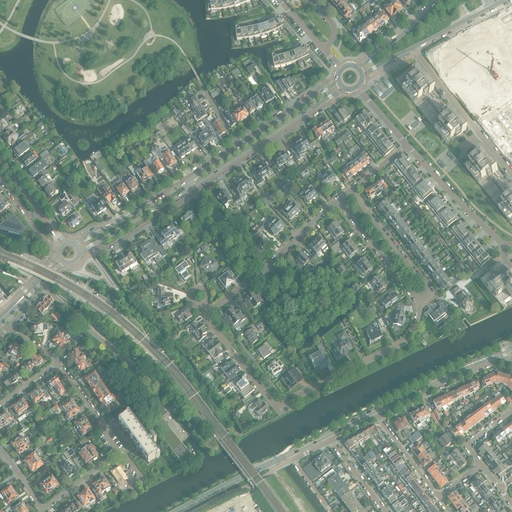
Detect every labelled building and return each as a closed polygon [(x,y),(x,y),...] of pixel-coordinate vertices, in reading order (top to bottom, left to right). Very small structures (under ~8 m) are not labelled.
[(217,12),(217,10),(216,0),(215,0),(216,1),(214,1),(213,0),(209,0),(210,0),(209,1),(210,1),(210,2),(210,5),(209,5),(209,10),(211,9),(211,10),(211,13),(217,12)] [(226,0),(229,8),(234,7),(232,0),(226,0)] [(344,2),(342,0),(336,0),(332,3),(336,8),(344,2)] [(397,14),(403,9),(395,0),(390,5),(397,14)] [(350,3),(347,5),(344,2),(336,8),(341,13),(351,4),(350,3)] [(348,7),(341,13),(341,14),(347,20),(349,18),(352,16),(354,15),(356,12),(350,5),(348,7)] [(392,18),(397,14),(390,5),(385,9),(392,18)] [(376,11),(375,12),(376,14),(377,16),(383,24),(384,24),(385,24),(386,23),(386,22),(388,20),(382,12),(379,15),(376,11)] [(383,24),(377,16),(376,14),(374,15),(376,17),(373,20),(379,27),(380,28),(381,26),(381,25),(383,24)] [(285,23),(280,17),(278,19),(278,18),(277,18),(276,18),(276,19),(275,19),(275,20),(273,21),(278,32),(284,28),(283,27),(282,25),(285,23)] [(371,17),(366,21),(367,22),(368,23),(374,31),(375,31),(377,30),(377,29),(378,28),(379,27),(373,20),(371,17)] [(272,34),(278,32),(273,21),(271,22),(269,20),(267,22),(271,32),(272,34)] [(266,34),(271,32),(267,22),(268,24),(266,24),(265,22),(262,24),(266,34)] [(511,22),(501,27),(490,41),(511,59),(511,22)] [(372,32),(374,31),(368,23),(363,27),(369,35),(369,34),(370,35),(372,34),(372,32)] [(257,25),(260,36),(261,38),(267,36),(266,34),(262,24),(263,25),(261,26),(260,24),(257,25)] [(257,27),(256,27),(254,25),(252,26),(254,37),(260,36),(257,25),(257,27)] [(367,36),(369,35),(363,27),(358,30),(365,39),(367,37),(367,36)] [(364,40),(365,39),(358,30),(353,34),(354,36),(358,41),(359,43),(361,42),(362,42),(363,41),(364,40)] [(467,38),(435,63),(443,73),(494,136),(511,158),(511,93),(501,79),(467,38)] [(310,52),(307,48),(305,46),(304,48),(303,48),(303,47),(302,47),(301,48),(301,49),(299,50),(303,59),(308,56),(307,54),(310,52)] [(299,50),(297,51),(295,49),(293,51),(297,61),(303,59),(299,50)] [(291,63),(297,61),(293,51),(293,53),(292,53),(290,51),(288,53),(291,63)] [(286,65),(291,63),(288,53),(288,55),(286,55),(285,53),(283,54),(286,65)] [(283,56),(281,57),(280,54),(278,56),(280,66),(286,65),(283,54),(283,56)] [(278,57),(276,58),(275,55),(272,56),(272,57),(272,58),(272,59),(273,60),(274,67),(280,66),(278,56),(277,56),(278,57)] [(249,61),(243,65),(249,73),(254,69),(249,61)] [(415,67),(413,65),(413,64),(395,79),(447,145),(455,139),(462,133),(464,132),(466,134),(469,131),(467,132),(460,123),(463,121),(457,114),(454,116),(442,100),(428,83),(431,81),(425,74),(422,76),(415,67),(417,66),(417,65),(415,67)] [(235,78),(240,74),(236,69),(231,73),(232,74),(235,78)] [(222,87),(227,84),(224,79),(219,82),(222,87)] [(277,83),(283,93),(287,91),(288,92),(290,91),(289,90),(294,86),(293,85),(294,85),(291,79),(290,80),(289,79),(286,81),(285,80),(282,83),(280,81),(277,83)] [(386,79),(383,81),(389,88),(392,86),(386,79)] [(267,88),(259,93),(266,104),(270,101),(274,99),(273,99),(274,98),(267,88)] [(376,88),(373,90),(379,97),(382,94),(376,88)] [(256,97),(256,96),(250,100),(257,109),(258,110),(262,107),(262,106),(256,97)] [(187,100),(184,102),(188,109),(191,107),(199,102),(203,100),(205,99),(204,97),(198,100),(197,100),(196,97),(188,101),(187,99),(187,100)] [(200,104),(206,100),(205,99),(191,107),(194,111),(201,107),(200,104)] [(243,103),(244,103),(241,99),(240,100),(243,105),(250,114),(255,111),(248,101),(244,104),(243,103)] [(238,105),(235,107),(237,110),(243,120),(244,120),(246,118),(247,118),(246,117),(248,115),(243,108),(241,104),(239,106),(238,105)] [(201,107),(194,111),(197,116),(204,112),(208,109),(210,108),(209,107),(207,108),(203,110),(201,107)] [(338,114),(335,116),(340,123),(343,121),(344,122),(347,119),(350,116),(349,115),(350,115),(347,109),(346,110),(345,109),(340,112),(340,111),(338,113),(338,114)] [(240,122),(243,120),(237,110),(234,113),(234,114),(233,115),(232,115),(237,123),(240,121),(240,122)] [(366,115),(367,114),(364,110),(361,113),(361,114),(354,120),(359,126),(369,118),(366,115)] [(197,116),(194,117),(197,122),(199,121),(201,120),(201,121),(205,119),(204,118),(207,116),(204,112),(197,116)] [(10,123),(6,118),(10,115),(7,113),(0,118),(0,120),(1,121),(0,121),(0,130),(1,129),(2,130),(4,129),(6,131),(7,130),(12,127),(11,127),(14,125),(12,122),(10,123)] [(231,128),(236,125),(230,115),(225,118),(231,128)] [(373,121),(371,122),(369,118),(359,126),(364,132),(375,124),(373,121)] [(334,130),(332,126),(328,120),(326,122),(325,122),(323,123),(323,124),(329,132),(331,130),(332,131),(334,130)] [(219,121),(211,125),(215,133),(217,132),(219,136),(226,132),(219,121)] [(328,133),(329,132),(323,124),(321,125),(320,125),(318,126),(318,127),(324,136),(326,134),(327,135),(329,134),(328,133)] [(376,127),(377,126),(375,124),(364,132),(369,138),(379,131),(376,127)] [(6,137),(3,138),(6,142),(14,136),(17,134),(15,131),(17,129),(14,125),(11,127),(12,127),(7,130),(8,131),(8,132),(8,133),(9,133),(5,136),(6,137)] [(190,135),(187,130),(183,126),(181,128),(190,139),(192,138),(190,135)] [(208,129),(203,133),(209,143),(211,142),(212,142),(215,140),(215,139),(214,137),(213,136),(215,135),(211,127),(208,129)] [(323,136),(324,136),(318,127),(315,129),(315,128),(313,129),(313,130),(313,131),(315,135),(314,136),(317,139),(318,139),(321,138),(325,144),(327,142),(323,136)] [(383,133),(381,134),(379,131),(369,138),(374,145),(385,136),(383,133)] [(17,144),(27,137),(25,133),(20,137),(19,137),(17,134),(14,136),(6,142),(9,146),(11,144),(12,145),(16,142),(17,144)] [(203,133),(194,138),(198,143),(200,142),(203,147),(204,147),(207,145),(209,143),(203,133)] [(387,139),(385,136),(374,145),(379,151),(389,143),(386,140),(387,139)] [(165,137),(163,139),(172,151),(175,149),(165,137)] [(190,139),(185,143),(191,152),(191,151),(192,152),(195,150),(194,150),(196,148),(190,139)] [(304,139),(298,142),(304,151),(307,149),(308,150),(310,149),(311,150),(313,150),(314,150),(318,156),(321,154),(318,149),(313,142),(308,146),(304,139)] [(25,142),(13,151),(18,158),(30,149),(25,142)] [(301,154),(304,151),(298,142),(293,146),(301,159),(304,158),(301,154)] [(181,145),(175,149),(180,158),(181,158),(181,159),(184,157),(184,156),(186,155),(187,155),(189,154),(189,153),(191,152),(185,143),(181,145)] [(393,146),(391,147),(389,143),(379,151),(384,157),(391,151),(392,152),(396,150),(393,146)] [(154,146),(152,149),(153,150),(159,158),(159,159),(161,161),(164,159),(169,167),(169,166),(171,166),(172,165),(172,164),(176,162),(169,151),(167,148),(161,152),(160,149),(158,146),(154,146)] [(482,146),(481,146),(477,149),(479,151),(478,152),(470,159),(463,164),(511,224),(511,187),(507,181),(493,163),(495,161),(490,154),(487,156),(480,147),(482,146)] [(157,160),(159,159),(153,150),(151,152),(155,157),(153,158),(154,159),(150,161),(153,165),(152,166),(158,173),(160,174),(161,172),(161,171),(163,170),(157,160)] [(44,152),(40,156),(42,159),(49,153),(47,151),(44,152)] [(370,159),(367,156),(363,151),(359,154),(361,156),(356,159),(357,161),(363,168),(369,163),(367,161),(370,159)] [(27,168),(37,160),(31,152),(21,160),(22,162),(22,163),(25,168),(26,167),(27,168)] [(288,163),(290,161),(284,152),(279,155),(284,164),(288,162),(288,163)] [(450,152),(447,154),(453,162),(456,159),(450,152)] [(49,153),(42,159),(44,162),(51,156),(49,153)] [(405,159),(406,158),(403,154),(399,157),(400,158),(393,164),(398,170),(407,163),(405,159)] [(281,166),(284,164),(279,155),(273,159),(274,161),(272,162),(278,172),(283,169),(281,166)] [(363,168),(357,161),(356,159),(351,163),(358,172),(363,168)] [(440,160),(437,163),(444,170),(447,167),(440,160)] [(150,166),(149,166),(146,161),(143,162),(146,167),(141,171),(148,180),(149,180),(151,179),(151,178),(152,177),(153,176),(147,168),(150,166)] [(44,169),(47,167),(43,162),(30,172),(34,177),(38,174),(40,176),(46,172),(44,169)] [(99,163),(96,166),(101,173),(104,170),(99,163)] [(358,172),(351,163),(346,167),(347,169),(353,176),(358,172)] [(411,165),(410,166),(407,163),(398,170),(403,176),(413,168),(411,165)] [(269,176),(274,173),(268,165),(266,166),(265,165),(259,168),(262,172),(265,177),(268,175),(269,176)] [(140,168),(134,172),(131,166),(128,168),(134,177),(137,175),(142,183),(143,183),(145,182),(146,182),(147,181),(148,180),(141,171),(140,168)] [(265,177),(262,172),(259,168),(254,172),(255,173),(253,175),(259,185),(264,182),(262,179),(265,177)] [(414,171),(416,170),(413,168),(403,176),(408,182),(417,175),(414,171)] [(348,180),(353,176),(347,169),(340,174),(345,180),(347,179),(348,180)] [(326,174),(322,177),(323,177),(324,179),(328,183),(330,186),(336,181),(335,180),(334,181),(334,180),(336,178),(329,170),(327,171),(327,173),(326,174)] [(47,175),(48,175),(46,172),(40,176),(42,179),(38,182),(43,188),(44,187),(49,183),(51,181),(52,181),(47,175)] [(318,178),(316,179),(324,189),(326,188),(327,188),(330,186),(328,183),(324,179),(323,177),(322,177),(320,174),(317,177),(318,178)] [(421,177),(420,178),(417,175),(408,182),(413,189),(423,180),(421,177)] [(124,180),(126,183),(131,191),(138,187),(137,185),(138,184),(136,182),(137,182),(134,177),(132,179),(132,178),(132,179),(130,176),(124,180)] [(245,177),(239,181),(247,194),(254,190),(252,187),(245,177)] [(121,179),(113,185),(117,190),(117,191),(118,192),(119,192),(122,197),(123,197),(124,198),(126,196),(125,195),(128,193),(124,186),(125,185),(121,179)] [(377,181),(375,183),(376,184),(375,184),(380,190),(383,188),(384,190),(387,188),(387,187),(384,183),(383,184),(380,180),(378,182),(377,181)] [(424,184),(426,183),(423,180),(413,189),(418,195),(427,187),(424,184)] [(51,185),(53,184),(51,181),(49,183),(44,187),(46,190),(45,191),(49,197),(50,196),(51,197),(54,195),(53,194),(56,192),(51,185)] [(239,181),(233,185),(239,195),(238,196),(240,199),(241,198),(247,194),(239,181)] [(106,183),(97,190),(104,199),(106,203),(108,202),(109,203),(111,202),(112,203),(113,204),(114,204),(116,203),(116,201),(116,200),(108,189),(109,188),(106,183)] [(375,184),(370,188),(375,194),(377,196),(382,192),(380,190),(375,184)] [(306,186),(303,189),(305,192),(312,200),(317,195),(312,190),(313,189),(311,186),(308,188),(306,186)] [(431,190),(430,191),(427,187),(418,195),(423,201),(433,193),(431,190)] [(370,198),(375,194),(370,188),(365,192),(367,195),(366,195),(368,198),(369,197),(370,198)] [(231,201),(225,191),(218,196),(217,196),(217,197),(216,198),(216,199),(217,199),(217,200),(218,200),(219,201),(220,200),(221,200),(225,206),(228,204),(230,206),(230,207),(231,208),(232,209),(233,209),(234,208),(235,207),(235,206),(235,205),(236,204),(237,207),(240,205),(235,198),(233,200),(231,201)] [(301,194),(299,195),(307,204),(311,200),(312,200),(305,192),(302,194),(301,194)] [(438,199),(439,198),(437,195),(426,203),(432,210),(441,202),(438,199)] [(69,200),(67,197),(61,201),(63,204),(59,206),(60,206),(61,207),(57,210),(60,213),(60,212),(62,215),(65,213),(66,214),(75,208),(72,204),(69,206),(66,203),(69,200)] [(270,205),(275,202),(271,197),(270,198),(267,200),(270,205)] [(104,199),(103,200),(102,198),(99,200),(99,199),(95,202),(96,204),(92,207),(88,202),(86,204),(93,214),(96,213),(98,215),(106,209),(103,205),(105,203),(106,204),(106,203),(104,199)] [(0,211),(1,213),(10,204),(6,200),(0,206),(0,211)] [(290,201),(285,206),(295,216),(300,211),(297,208),(295,206),(292,202),(291,203),(290,201)] [(378,209),(381,213),(390,205),(388,203),(386,201),(385,203),(378,208),(378,209)] [(445,204),(444,205),(441,202),(432,210),(436,216),(447,207),(445,204)] [(385,217),(396,209),(392,204),(390,205),(381,213),(384,216),(385,216),(385,217)] [(285,205),(279,210),(282,213),(283,213),(285,215),(284,215),(288,219),(288,218),(290,220),(295,216),(285,206),(285,205)] [(448,211),(449,210),(447,207),(436,216),(441,222),(451,214),(448,211)] [(399,213),(396,209),(385,217),(386,217),(385,218),(388,222),(397,215),(399,213)] [(77,219),(80,216),(76,211),(69,217),(72,219),(68,222),(72,228),(76,225),(77,225),(78,224),(78,223),(79,222),(77,219)] [(193,225),(198,222),(192,213),(187,216),(186,216),(185,216),(185,217),(184,217),(184,218),(181,220),(183,224),(184,223),(185,224),(185,225),(186,225),(187,226),(188,226),(188,225),(189,225),(192,223),(193,225)] [(1,224),(0,224),(0,227),(9,230),(25,235),(31,237),(26,230),(25,229),(23,227),(13,214),(1,224)] [(455,217),(454,218),(451,214),(441,222),(447,228),(457,220),(455,217)] [(277,221),(280,220),(275,215),(268,221),(271,223),(270,223),(279,233),(283,230),(282,229),(283,227),(277,221)] [(397,215),(388,222),(391,226),(392,226),(401,220),(399,218),(400,217),(397,215)] [(268,220),(262,226),(264,228),(265,230),(267,232),(268,231),(274,236),(275,235),(276,236),(279,233),(270,223),(271,223),(268,221),(268,220)] [(402,221),(401,220),(392,226),(393,226),(393,227),(396,231),(405,224),(402,221)] [(336,222),(335,223),(334,221),(331,224),(332,225),(327,229),(331,234),(339,228),(338,226),(338,225),(336,222)] [(462,226),(463,225),(461,222),(450,230),(455,237),(465,229),(462,226)] [(204,223),(198,227),(204,236),(209,233),(207,229),(208,229),(204,223)] [(405,224),(396,231),(399,235),(400,235),(408,229),(406,227),(407,226),(406,226),(405,224)] [(185,237),(183,234),(178,226),(174,229),(173,228),(172,226),(171,227),(171,226),(170,226),(169,227),(168,228),(169,228),(166,230),(173,241),(180,236),(182,239),(185,237)] [(255,228),(252,231),(254,233),(252,235),(252,237),(254,239),(253,239),(257,243),(257,244),(257,245),(258,245),(258,246),(257,247),(260,250),(262,249),(265,246),(266,244),(268,243),(264,239),(260,235),(263,231),(258,226),(258,227),(257,226),(255,228)] [(344,234),(339,228),(331,234),(333,237),(333,238),(335,240),(335,239),(336,240),(331,245),(329,243),(333,248),(338,243),(337,241),(342,237),(341,236),(344,234)] [(410,230),(409,230),(408,229),(400,235),(400,236),(403,240),(412,233),(410,230)] [(469,232),(468,233),(465,229),(455,237),(460,243),(471,234),(469,232)] [(166,245),(173,241),(166,230),(164,232),(163,231),(162,231),(161,232),(161,233),(161,234),(162,235),(161,236),(162,236),(157,239),(164,249),(167,247),(166,245)] [(415,234),(416,233),(414,231),(412,233),(403,240),(406,244),(407,244),(415,238),(414,236),(414,235),(413,235),(414,235),(415,234)] [(472,238),(473,237),(471,234),(460,243),(465,249),(475,241),(472,238)] [(419,242),(423,238),(422,237),(420,239),(419,238),(418,239),(417,239),(416,239),(415,238),(407,244),(407,245),(407,246),(410,249),(419,242)] [(329,243),(326,245),(318,238),(316,239),(313,242),(321,251),(322,251),(323,252),(328,247),(333,253),(336,251),(335,250),(333,248),(329,243)] [(145,244),(154,258),(155,260),(160,257),(157,254),(164,250),(161,245),(158,247),(153,240),(148,243),(148,242),(145,244)] [(352,242),(351,243),(349,240),(346,243),(341,248),(343,250),(343,249),(345,252),(353,246),(353,245),(354,245),(352,242)] [(479,244),(477,245),(475,241),(465,249),(470,255),(481,247),(479,244)] [(313,242),(310,245),(310,246),(309,247),(314,253),(314,254),(313,253),(311,256),(317,263),(318,263),(319,264),(321,262),(320,261),(317,258),(318,258),(317,256),(322,251),(321,251),(313,242)] [(421,245),(420,243),(419,242),(410,249),(413,253),(414,253),(422,247),(421,245)] [(204,252),(209,248),(205,243),(200,247),(204,252)] [(154,258),(145,244),(140,247),(144,253),(140,255),(146,264),(154,258)] [(355,246),(354,246),(353,246),(345,252),(348,255),(347,256),(350,259),(355,255),(355,254),(358,252),(356,249),(357,249),(355,246)] [(424,248),(424,249),(422,247),(414,253),(414,254),(414,255),(417,258),(426,251),(424,248)] [(482,250),(483,249),(481,247),(470,255),(475,261),(485,254),(482,250)] [(429,250),(430,249),(429,249),(426,251),(417,258),(420,262),(421,262),(429,256),(431,254),(431,253),(429,251),(429,250)] [(318,263),(317,263),(311,256),(308,259),(301,253),(299,256),(300,256),(296,260),(299,263),(297,265),(301,269),(306,264),(308,265),(311,262),(315,266),(318,263)] [(137,263),(131,255),(131,254),(123,259),(129,268),(137,263)] [(489,256),(487,257),(485,254),(475,261),(480,268),(487,262),(488,263),(492,260),(489,256)] [(431,257),(431,258),(429,256),(421,262),(421,263),(421,264),(424,267),(433,260),(431,257)] [(363,258),(360,261),(359,263),(357,261),(352,265),(356,270),(357,272),(358,272),(368,264),(367,263),(368,263),(366,260),(365,261),(363,258)] [(425,267),(424,267),(427,271),(428,271),(429,272),(437,265),(440,263),(436,258),(435,259),(433,260),(425,267)] [(121,273),(129,268),(123,259),(115,264),(121,273)] [(187,269),(192,265),(188,260),(185,262),(175,270),(179,275),(180,274),(181,275),(181,276),(182,277),(181,278),(180,280),(180,281),(181,282),(182,283),(184,283),(185,282),(186,281),(186,280),(187,279),(190,277),(186,272),(185,270),(187,268),(187,269)] [(205,270),(204,271),(204,272),(207,273),(208,272),(208,271),(212,273),(214,271),(216,272),(220,265),(217,264),(212,262),(212,264),(205,260),(204,261),(203,260),(199,266),(201,267),(201,268),(205,270)] [(230,271),(234,268),(230,263),(228,265),(229,268),(222,273),(225,276),(221,279),(220,282),(225,289),(233,283),(232,283),(233,281),(231,278),(234,276),(230,271)] [(368,264),(358,272),(362,277),(363,276),(364,277),(365,277),(366,277),(369,274),(368,272),(369,272),(372,270),(370,267),(371,267),(369,264),(368,264)] [(485,276),(480,279),(481,280),(501,306),(504,309),(507,306),(506,304),(511,298),(511,275),(511,276),(509,272),(507,274),(499,264),(488,273),(485,276)] [(438,267),(437,265),(429,272),(429,273),(432,277),(441,270),(440,269),(439,267),(438,267)] [(443,272),(441,270),(432,277),(435,281),(436,281),(444,275),(443,273),(443,272)] [(446,276),(446,277),(444,275),(436,281),(436,282),(439,286),(448,279),(446,276)] [(374,288),(382,282),(377,276),(374,279),(375,279),(373,281),(371,280),(369,282),(367,284),(369,287),(371,290),(374,288)] [(439,285),(439,286),(442,290),(443,290),(446,289),(447,291),(453,286),(457,283),(455,281),(452,282),(449,278),(448,279),(439,285)] [(382,282),(374,288),(376,291),(376,292),(377,294),(378,294),(379,295),(381,293),(384,291),(386,290),(385,289),(386,288),(382,282)] [(456,286),(451,290),(459,300),(458,301),(460,304),(463,309),(464,308),(464,309),(465,310),(466,311),(467,311),(468,311),(468,310),(469,310),(469,309),(469,308),(469,307),(471,305),(472,303),(470,301),(466,296),(465,297),(461,293),(456,286)] [(164,289),(157,289),(157,298),(161,298),(161,301),(161,303),(161,304),(162,304),(163,305),(164,305),(165,304),(173,304),(172,294),(164,294),(164,293),(164,289)] [(258,295),(255,297),(254,294),(251,296),(250,296),(247,298),(247,299),(245,301),(251,310),(254,307),(253,306),(256,305),(256,306),(259,303),(262,301),(258,295)] [(382,298),(379,300),(386,309),(387,308),(388,307),(389,307),(391,305),(397,300),(395,297),(393,295),(390,297),(389,297),(386,300),(383,297),(382,298)] [(54,302),(52,301),(48,297),(43,303),(48,308),(54,302)] [(434,321),(438,318),(440,317),(441,318),(442,319),(446,316),(445,314),(444,313),(450,308),(446,302),(439,301),(436,303),(440,308),(436,311),(434,312),(434,313),(431,315),(430,316),(431,318),(432,320),(434,321)] [(42,314),(48,308),(43,303),(37,309),(39,311),(42,314)] [(189,314),(186,310),(185,309),(184,309),(180,312),(179,310),(171,314),(172,318),(176,316),(180,322),(183,319),(185,322),(192,316),(190,313),(189,314)] [(235,313),(233,311),(232,309),(225,314),(225,315),(225,316),(227,318),(228,318),(231,322),(231,323),(231,324),(233,324),(233,325),(239,321),(240,323),(245,319),(241,313),(240,313),(239,315),(238,315),(237,314),(236,313),(235,313)] [(392,328),(393,328),(397,329),(398,326),(401,327),(402,323),(403,319),(403,318),(403,314),(402,314),(403,312),(397,310),(396,310),(396,313),(394,312),(393,317),(394,317),(392,328)] [(53,313),(49,317),(53,322),(58,323),(60,321),(58,319),(55,315),(53,313)] [(387,323),(385,319),(383,316),(380,318),(381,319),(378,320),(381,327),(385,326),(385,327),(387,326),(388,325),(387,323)] [(199,326),(199,325),(195,321),(186,328),(187,330),(189,329),(194,335),(202,328),(200,325),(199,326)] [(383,337),(379,329),(376,323),(373,325),(375,329),(366,333),(371,342),(378,338),(379,339),(383,337)] [(32,328),(32,332),(34,332),(34,333),(35,334),(38,334),(38,336),(43,336),(43,333),(44,333),(44,331),(48,331),(48,326),(48,325),(43,325),(41,325),(41,324),(40,324),(35,324),(34,325),(34,328),(32,328)] [(108,334),(99,326),(96,329),(106,337),(108,334)] [(204,335),(207,333),(202,328),(194,335),(199,342),(201,341),(202,343),(207,339),(204,335)] [(252,329),(244,335),(247,339),(248,338),(249,341),(252,345),(259,339),(256,336),(258,334),(254,328),(252,329)] [(54,335),(51,339),(54,341),(53,341),(55,343),(55,344),(56,344),(55,345),(57,347),(58,346),(65,338),(62,336),(64,334),(58,330),(57,329),(54,333),(55,334),(54,335)] [(335,350),(334,351),(336,356),(338,355),(339,357),(354,349),(348,339),(346,340),(346,339),(347,338),(345,333),(338,337),(340,342),(342,341),(342,342),(334,346),(335,350)] [(67,335),(65,338),(58,346),(59,347),(58,348),(60,349),(61,349),(62,349),(62,348),(64,350),(70,344),(72,345),(76,341),(73,339),(72,340),(70,339),(71,338),(67,335)] [(213,340),(211,343),(209,340),(207,341),(201,345),(204,348),(205,347),(207,350),(209,354),(219,346),(216,343),(213,340)] [(270,347),(269,345),(268,344),(267,343),(266,342),(255,351),(257,353),(258,354),(258,355),(259,356),(261,356),(264,359),(270,354),(268,352),(271,348),(272,348),(270,347)] [(19,347),(14,344),(13,346),(12,346),(11,346),(9,348),(10,350),(7,355),(7,356),(7,355),(10,357),(11,355),(13,357),(19,347)] [(221,350),(222,350),(219,346),(209,354),(212,357),(214,360),(213,361),(216,364),(223,359),(220,355),(223,353),(221,350)] [(13,357),(11,360),(14,362),(14,361),(17,362),(19,359),(20,360),(22,356),(21,356),(25,350),(21,347),(21,348),(19,347),(13,357)] [(84,353),(79,347),(71,353),(71,354),(69,355),(71,357),(70,358),(72,361),(73,361),(84,353)] [(309,358),(312,363),(311,363),(312,364),(315,369),(319,366),(320,369),(327,365),(324,359),(327,357),(323,349),(319,351),(320,353),(309,358)] [(83,358),(87,354),(85,352),(84,353),(73,361),(77,366),(77,367),(85,361),(83,358)] [(42,361),(43,360),(31,354),(28,357),(29,359),(29,360),(31,361),(36,368),(42,363),(42,361)] [(27,365),(21,369),(23,371),(24,370),(27,374),(31,371),(30,370),(35,367),(36,368),(31,361),(29,360),(28,361),(25,359),(23,361),(25,362),(27,365)] [(226,363),(225,362),(223,359),(216,364),(212,367),(213,369),(219,368),(220,368),(224,373),(234,366),(229,360),(226,363)] [(88,365),(85,361),(77,367),(77,368),(76,369),(77,371),(79,370),(80,370),(81,372),(83,370),(84,371),(92,365),(90,363),(88,365)] [(280,369),(283,366),(279,361),(276,363),(274,362),(272,364),(267,368),(270,371),(271,370),(273,372),(271,373),(274,376),(278,372),(279,373),(281,370),(280,369)] [(234,375),(238,372),(234,366),(224,373),(229,379),(228,379),(225,385),(227,387),(231,384),(238,378),(236,375),(235,376),(234,375)] [(294,369),(281,380),(290,391),(303,380),(300,377),(303,375),(297,367),(294,369)] [(17,376),(20,374),(17,369),(15,370),(14,371),(15,373),(10,377),(11,378),(6,381),(4,383),(7,388),(9,386),(9,387),(18,381),(18,380),(18,379),(19,378),(17,376)] [(85,381),(86,383),(87,383),(89,385),(99,378),(98,377),(95,372),(93,370),(86,375),(87,378),(85,379),(85,380),(85,381)] [(495,375),(494,375),(493,374),(488,377),(491,384),(494,383),(494,385),(496,384),(495,375)] [(505,387),(510,379),(508,378),(508,377),(503,375),(501,384),(503,384),(503,386),(505,387)] [(48,384),(44,387),(48,392),(49,391),(48,389),(49,388),(50,390),(53,388),(54,387),(59,384),(60,383),(56,378),(55,378),(54,376),(51,379),(52,380),(48,384)] [(492,387),(491,384),(488,377),(482,379),(483,381),(481,382),(483,385),(482,385),(483,388),(487,386),(488,387),(491,388),(492,387)] [(103,383),(102,382),(99,378),(89,385),(90,387),(90,388),(91,390),(92,390),(91,390),(92,391),(103,383)] [(238,378),(231,384),(234,388),(235,387),(239,393),(249,385),(248,385),(245,383),(246,381),(245,380),(244,381),(243,379),(242,380),(238,378)] [(479,387),(479,386),(478,384),(476,385),(475,382),(470,385),(470,386),(473,393),(479,390),(477,388),(479,387)] [(103,383),(92,391),(94,395),(95,394),(96,396),(97,397),(106,390),(102,384),(103,383)] [(63,389),(61,386),(59,384),(54,387),(60,397),(66,393),(65,392),(67,391),(65,388),(63,389)] [(251,388),(250,386),(249,385),(239,393),(244,398),(242,400),(244,404),(252,398),(249,395),(254,391),(251,387),(251,388)] [(473,393),(470,386),(470,385),(465,387),(468,395),(473,393)] [(463,397),(468,395),(465,387),(459,390),(463,397)] [(36,390),(34,392),(39,400),(40,401),(43,400),(42,399),(45,397),(45,398),(46,398),(47,399),(48,398),(49,397),(49,396),(49,395),(44,389),(41,391),(39,388),(38,388),(36,389),(36,390)] [(101,404),(102,403),(112,396),(112,395),(111,396),(106,390),(97,397),(97,398),(98,398),(97,398),(98,399),(98,400),(101,404)] [(458,400),(463,397),(459,390),(454,392),(458,400)] [(29,395),(28,395),(32,400),(29,402),(33,407),(36,405),(35,404),(37,402),(38,403),(40,401),(39,400),(34,392),(31,393),(30,393),(29,394),(29,395)] [(453,402),(458,400),(454,392),(449,395),(453,402)] [(447,405),(453,402),(449,395),(444,397),(447,405)] [(505,402),(500,395),(498,397),(496,398),(501,406),(505,402)] [(116,401),(112,396),(102,403),(102,404),(102,405),(103,406),(104,406),(106,408),(116,401)] [(442,407),(447,405),(444,397),(439,399),(442,407)] [(497,409),(501,406),(496,398),(492,401),(497,409)] [(263,403),(262,404),(258,399),(251,404),(249,407),(248,409),(250,411),(252,412),(254,410),(258,415),(259,414),(261,416),(262,416),(263,414),(264,414),(265,414),(265,413),(268,411),(269,410),(267,408),(265,406),(263,405),(264,404),(263,403)] [(437,410),(442,407),(439,399),(433,402),(437,410)] [(20,402),(17,404),(25,414),(26,416),(33,410),(32,409),(31,407),(32,407),(28,402),(26,404),(23,400),(22,400),(21,400),(20,401),(20,402)] [(61,407),(60,408),(60,409),(62,411),(63,410),(65,413),(76,405),(74,402),(73,403),(71,400),(68,402),(63,406),(61,407)] [(497,409),(492,401),(491,400),(489,401),(490,403),(488,404),(493,412),(497,409)] [(110,414),(120,406),(116,401),(106,408),(107,410),(107,411),(108,413),(109,413),(110,414)] [(11,412),(15,417),(17,420),(25,414),(17,404),(15,405),(14,405),(12,406),(12,407),(14,410),(11,412)] [(488,404),(484,407),(489,415),(493,412),(488,404)] [(78,409),(79,409),(76,405),(65,413),(67,416),(65,417),(69,423),(74,419),(73,417),(77,414),(80,412),(78,409)] [(424,418),(430,416),(425,407),(420,410),(424,418)] [(485,418),(489,415),(484,407),(480,411),(484,416),(485,418)] [(420,410),(415,412),(419,421),(420,424),(426,421),(424,418),(420,410)] [(8,414),(6,411),(6,412),(5,412),(4,413),(3,413),(4,414),(2,416),(9,425),(10,428),(13,426),(12,425),(15,423),(12,419),(15,417),(11,412),(8,414)] [(485,418),(484,416),(480,411),(475,414),(481,421),(485,418)] [(421,424),(419,421),(415,412),(409,415),(414,424),(415,423),(417,426),(421,424)] [(439,424),(437,422),(433,414),(431,415),(436,426),(439,424)] [(477,424),(481,421),(475,414),(471,417),(477,424)] [(470,415),(466,418),(467,420),(473,427),(477,424),(471,417),(470,415)] [(10,428),(9,425),(2,416),(0,416),(0,428),(1,429),(5,426),(7,430),(10,428)] [(146,440),(143,436),(140,432),(140,431),(140,432),(137,428),(138,428),(137,427),(137,428),(134,424),(135,424),(134,424),(134,423),(134,424),(131,420),(132,420),(131,419),(128,416),(119,422),(122,426),(123,427),(123,426),(126,430),(125,430),(126,430),(129,434),(128,434),(129,435),(129,434),(132,438),(131,438),(132,439),(132,438),(134,442),(135,442),(137,446),(137,447),(138,446),(138,447),(136,448),(138,450),(140,449),(140,450),(140,451),(141,450),(143,454),(143,455),(144,454),(146,458),(146,459),(147,458),(148,461),(149,463),(158,456),(157,455),(155,452),(155,451),(154,452),(152,448),(151,447),(150,446),(150,445),(153,443),(154,444),(156,442),(153,438),(153,437),(152,437),(151,438),(150,438),(150,439),(150,440),(151,441),(148,443),(146,440),(146,439),(146,440)] [(86,421),(87,420),(85,418),(84,419),(84,418),(80,422),(79,421),(75,424),(77,428),(74,430),(75,430),(72,432),(74,434),(76,432),(88,423),(86,421)] [(406,428),(409,426),(404,418),(399,421),(403,429),(405,432),(407,438),(410,436),(406,428)] [(154,426),(163,439),(182,465),(194,459),(188,452),(174,433),(170,428),(163,419),(154,426)] [(469,430),(473,427),(467,420),(463,423),(469,430)] [(397,432),(403,429),(399,421),(393,424),(397,432)] [(76,432),(80,439),(83,437),(87,433),(88,433),(87,432),(92,429),(92,427),(91,426),(90,426),(88,423),(78,431),(76,432)] [(465,433),(469,430),(463,423),(459,426),(465,433)] [(371,428),(369,429),(374,435),(374,436),(377,434),(378,434),(379,435),(378,436),(382,442),(384,440),(384,439),(374,426),(373,426),(372,427),(371,428)] [(460,436),(465,433),(459,426),(455,429),(460,436)] [(511,434),(510,432),(506,427),(501,430),(506,436),(507,438),(511,434)] [(369,429),(368,429),(367,429),(366,430),(366,431),(364,432),(369,438),(371,441),(373,439),(371,437),(374,436),(369,429)] [(456,439),(460,436),(455,429),(451,432),(456,439)] [(501,439),(506,436),(501,430),(497,434),(501,439)] [(369,438),(364,432),(363,432),(361,433),(359,435),(364,441),(364,442),(369,438)] [(410,442),(420,434),(418,432),(408,439),(410,442)] [(445,436),(439,440),(445,448),(451,444),(449,441),(452,439),(448,433),(447,434),(446,434),(444,435),(445,436)] [(359,435),(359,434),(358,435),(357,435),(356,436),(354,438),(359,444),(364,441),(359,435)] [(420,434),(410,442),(412,445),(417,442),(422,437),(420,434)] [(497,443),(501,439),(497,434),(492,437),(497,443)] [(21,438),(20,437),(19,435),(17,437),(16,435),(14,437),(15,438),(11,441),(13,443),(12,444),(12,445),(12,446),(13,447),(14,447),(16,449),(30,439),(32,437),(31,435),(25,440),(22,437),(21,438)] [(82,446),(90,440),(88,437),(80,443),(82,446)] [(354,438),(354,437),(353,437),(352,438),(351,439),(349,440),(349,441),(354,447),(359,444),(354,438)] [(28,441),(31,439),(30,439),(16,449),(17,452),(18,454),(19,454),(19,455),(25,451),(29,449),(28,447),(29,446),(28,444),(30,443),(28,441)] [(349,441),(349,440),(345,443),(345,444),(351,453),(361,466),(366,463),(354,447),(349,441)] [(414,447),(410,449),(414,454),(426,445),(428,443),(426,441),(420,446),(417,442),(412,445),(414,447)] [(484,446),(484,445),(482,443),(476,448),(478,450),(480,453),(478,454),(480,456),(489,449),(485,445),(484,446)] [(90,445),(90,444),(90,445),(84,449),(93,461),(97,458),(96,456),(98,455),(95,451),(92,447),(92,448),(90,445)] [(426,445),(414,454),(417,458),(425,452),(423,450),(427,447),(426,445)] [(384,458),(393,451),(389,447),(383,452),(384,453),(382,455),(384,458)] [(439,457),(441,455),(446,451),(444,448),(436,453),(436,454),(439,457)] [(70,450),(67,453),(69,456),(70,457),(75,453),(72,449),(70,450)] [(88,464),(93,461),(84,449),(78,454),(86,464),(85,464),(86,464),(88,463),(88,464)] [(485,459),(492,453),(489,449),(480,456),(481,458),(483,457),(485,459)] [(25,462),(25,463),(25,464),(26,466),(28,466),(28,467),(39,459),(41,458),(39,455),(40,454),(37,450),(31,454),(32,455),(27,459),(26,459),(27,460),(25,462)] [(452,460),(459,455),(456,450),(449,455),(446,451),(441,455),(445,459),(447,457),(450,458),(452,460)] [(371,451),(367,454),(372,460),(376,457),(372,453),(371,451)] [(389,460),(396,455),(393,451),(384,458),(386,460),(388,458),(389,460)] [(420,463),(432,454),(430,452),(426,455),(425,452),(417,458),(420,463)] [(432,454),(420,463),(424,467),(431,461),(430,459),(436,454),(436,453),(435,452),(432,454)] [(487,464),(496,458),(492,453),(485,459),(487,461),(485,462),(487,464)] [(312,462),(303,469),(313,482),(321,475),(331,468),(331,467),(329,464),(330,463),(327,459),(326,460),(324,458),(322,455),(312,462)] [(390,462),(388,463),(390,466),(392,464),(393,464),(399,459),(396,455),(389,460),(389,461),(390,462)] [(458,464),(463,459),(459,455),(452,460),(454,463),(456,461),(458,464)] [(492,467),(499,462),(496,458),(487,464),(488,466),(490,465),(492,467)] [(42,462),(41,463),(39,459),(28,467),(29,468),(29,469),(30,471),(31,471),(32,472),(35,470),(36,472),(36,471),(37,470),(39,473),(51,464),(50,463),(49,462),(48,462),(47,462),(46,463),(45,463),(43,463),(42,462)] [(392,464),(390,466),(394,470),(402,464),(403,463),(402,463),(399,459),(393,464),(392,464)] [(459,470),(467,464),(463,459),(458,464),(456,465),(459,470)] [(72,466),(71,466),(68,461),(65,463),(67,466),(63,469),(69,478),(73,475),(76,473),(74,471),(75,470),(75,468),(73,466),(72,466)] [(365,471),(372,466),(370,464),(371,463),(370,461),(362,467),(365,471)] [(493,473),(502,466),(499,462),(492,467),(493,470),(492,471),(493,473)] [(397,474),(405,468),(402,464),(394,470),(393,471),(396,475),(397,474)] [(430,475),(443,466),(442,466),(441,467),(440,465),(438,466),(436,467),(434,465),(427,471),(430,475)] [(376,470),(374,468),(372,466),(365,471),(368,476),(376,470)] [(441,470),(444,468),(443,466),(430,475),(433,480),(441,474),(440,472),(441,471),(441,470)] [(452,468),(449,470),(450,471),(452,473),(453,474),(455,473),(457,471),(454,466),(452,468)] [(500,478),(506,474),(504,472),(506,471),(502,466),(493,473),(495,475),(496,474),(498,476),(500,478)] [(118,467),(111,472),(117,481),(120,484),(121,485),(124,482),(123,481),(127,479),(128,480),(130,484),(134,480),(128,472),(124,475),(118,467)] [(400,479),(409,472),(408,472),(405,468),(397,474),(400,479)] [(332,470),(324,476),(328,482),(336,476),(332,470)] [(371,480),(379,474),(376,470),(368,476),(371,480)] [(403,483),(412,476),(409,472),(400,479),(403,483)] [(379,474),(371,480),(375,484),(384,477),(387,474),(386,473),(381,476),(380,473),(379,474)] [(437,484),(444,478),(441,474),(433,480),(437,484)] [(52,476),(46,481),(53,490),(56,488),(57,488),(58,487),(58,486),(59,486),(57,483),(60,481),(57,477),(54,479),(52,476)] [(332,488),(341,481),(336,476),(328,482),(332,488)] [(412,476),(403,483),(406,487),(408,485),(415,480),(412,476)] [(98,481),(105,491),(109,489),(110,487),(103,477),(103,478),(101,479),(98,481)] [(384,477),(375,484),(378,488),(383,484),(381,482),(385,479),(384,477)] [(440,489),(448,483),(444,478),(437,484),(440,489)] [(415,480),(408,485),(411,489),(418,484),(415,480)] [(475,491),(483,485),(479,480),(477,482),(476,483),(474,482),(470,485),(475,491)] [(50,492),(53,490),(46,481),(40,485),(41,486),(40,487),(41,489),(42,488),(46,495),(47,494),(48,494),(50,493),(50,492)] [(93,485),(92,485),(95,489),(98,493),(96,494),(98,498),(97,498),(101,502),(103,500),(100,496),(100,495),(105,491),(98,481),(94,484),(95,484),(93,485)] [(336,493),(345,487),(341,481),(332,488),(336,493)] [(383,484),(378,488),(381,492),(388,487),(385,483),(383,484)] [(392,490),(391,488),(395,484),(394,483),(391,484),(388,487),(381,492),(384,496),(390,492),(392,490)] [(410,491),(409,491),(413,495),(421,489),(418,484),(411,489),(410,491)] [(483,485),(477,490),(478,492),(479,491),(481,494),(487,489),(485,486),(484,487),(484,486),(483,485)] [(11,486),(0,494),(0,498),(2,501),(4,499),(15,491),(12,488),(12,489),(10,487),(11,486)] [(340,499),(349,492),(345,487),(336,493),(340,499)] [(421,489),(413,495),(415,497),(416,499),(425,493),(421,489)] [(487,489),(481,494),(484,498),(490,494),(489,492),(490,492),(487,489)] [(83,494),(87,500),(89,503),(91,502),(92,503),(95,501),(88,490),(87,491),(87,490),(85,492),(83,494)] [(16,495),(17,494),(15,491),(4,499),(8,504),(18,497),(18,496),(18,497),(16,495)] [(345,505),(353,498),(349,492),(340,499),(345,505)] [(387,501),(395,495),(396,494),(395,492),(391,494),(390,492),(384,496),(387,501)] [(455,492),(447,498),(451,502),(458,496),(455,492)] [(421,502),(428,497),(425,493),(416,499),(414,501),(416,503),(417,502),(419,504),(421,502)] [(80,501),(77,503),(79,505),(81,508),(82,509),(85,507),(87,507),(90,504),(89,503),(87,500),(83,494),(80,495),(78,497),(78,498),(80,501)] [(488,503),(493,498),(490,494),(484,498),(488,503)] [(395,495),(387,501),(390,505),(398,499),(395,495)] [(454,507),(462,501),(458,496),(451,502),(454,507)] [(422,508),(431,501),(428,497),(421,502),(419,504),(420,506),(418,508),(419,508),(420,510),(422,508)] [(349,510),(357,504),(353,498),(345,505),(349,510)] [(488,503),(486,504),(490,508),(491,507),(497,503),(493,498),(488,503)] [(394,510),(407,501),(405,499),(403,500),(402,501),(402,502),(399,504),(398,502),(392,506),(394,510)] [(463,503),(465,502),(463,500),(462,501),(454,507),(457,511),(465,505),(463,503)] [(403,506),(408,502),(407,501),(394,510),(396,511),(399,511),(403,509),(401,507),(403,506)] [(431,501),(422,508),(425,511),(433,506),(434,505),(431,501)] [(77,503),(77,502),(72,506),(70,503),(68,505),(63,508),(63,509),(61,511),(73,511),(75,511),(76,511),(81,508),(81,509),(81,508),(77,503)] [(14,506),(11,508),(12,510),(13,511),(20,511),(26,508),(25,507),(26,507),(26,506),(25,504),(24,505),(23,505),(22,503),(15,508),(14,506)] [(495,511),(500,507),(497,503),(491,507),(495,511)]
